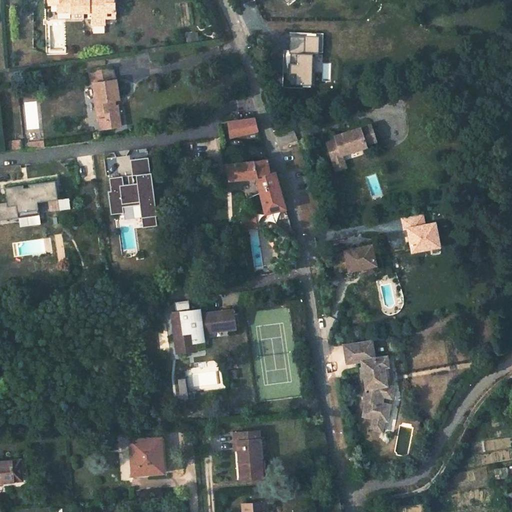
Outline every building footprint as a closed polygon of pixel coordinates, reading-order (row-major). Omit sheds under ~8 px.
[(47,0),(49,4),(59,4),(59,9),(71,9),(71,12),(88,12),(88,18),(92,18),(92,24),(105,25),(105,18),(115,17),(114,12),(115,12),(115,8),(114,8),(114,2),(113,2),(112,0),(47,0)] [(89,82),(114,78),(113,67),(88,71),(89,82)] [(100,128),(118,126),(114,99),(117,98),(114,78),(89,82),(92,103),(94,112),(102,111),(102,118),(99,118),(100,128)] [(254,118),(227,122),(230,137),(258,131),(254,118)] [(335,140),(326,143),(332,161),(341,158),(340,155),(365,147),(365,144),(375,141),(370,125),(341,134),(342,138),(335,140)] [(33,148),(49,146),(47,136),(31,138),(33,148)] [(232,152),(246,151),(244,139),(230,141),(232,152)] [(146,154),(106,157),(108,176),(106,176),(109,214),(120,214),(121,220),(134,219),(135,227),(152,226),(146,154)] [(341,158),(332,161),(335,170),(344,167),(341,158)] [(255,176),(264,213),(285,208),(275,175),(270,176),(266,159),(226,165),(228,180),(255,176)] [(6,193),(6,197),(15,196),(17,209),(38,206),(37,199),(58,196),(54,171),(27,175),(28,178),(23,178),(22,176),(4,179),(6,193)] [(0,194),(0,215),(18,213),(17,209),(15,196),(6,197),(6,193),(0,194)] [(400,218),(407,254),(438,248),(432,221),(424,223),(422,213),(400,218)] [(332,255),(336,271),(349,269),(349,270),(376,265),(371,245),(345,250),(345,252),(332,255)] [(178,312),(191,310),(190,300),(178,301),(178,312)] [(203,319),(202,315),(202,309),(191,310),(192,320),(203,319)] [(195,344),(193,328),(204,327),(204,334),(236,330),(234,311),(202,315),(203,319),(192,320),(191,310),(178,312),(173,313),(177,353),(196,351),(195,344)] [(193,328),(195,344),(205,343),(204,334),(204,327),(193,328)] [(384,419),(387,420),(390,404),(382,403),(383,396),(391,397),(393,386),(390,386),(387,385),(385,375),(383,375),(382,367),(388,366),(387,356),(374,358),(372,341),(344,345),(346,357),(347,363),(362,361),(363,367),(361,367),(362,376),(364,376),(366,388),(370,387),(369,393),(368,400),(366,400),(364,412),(369,413),(369,416),(374,417),(384,419)] [(385,375),(387,385),(390,386),(392,375),(391,366),(388,366),(382,367),(383,375),(385,375)] [(372,429),(382,430),(384,419),(374,417),(372,429)] [(240,480),(261,479),(257,432),(232,434),(233,445),(237,444),(240,480)] [(130,474),(160,472),(159,448),(129,449),(129,462),(130,474)] [(0,460),(0,480),(20,479),(18,459),(0,460)] [(241,504),(241,511),(261,511),(261,502),(241,504)]
